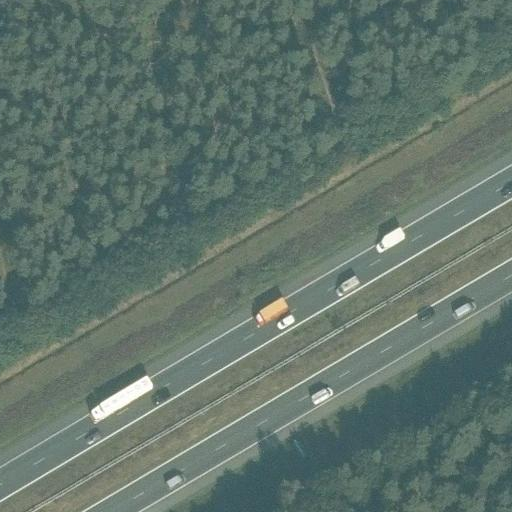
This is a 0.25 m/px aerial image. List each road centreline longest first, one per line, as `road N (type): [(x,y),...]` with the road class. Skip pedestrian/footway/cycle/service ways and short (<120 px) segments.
road 1 (motorway): [(511,190),(0,493)]
road 2 (motorway): [(126,511),(511,283)]
